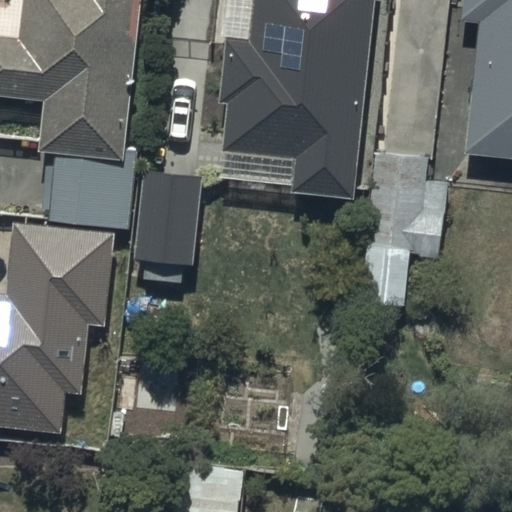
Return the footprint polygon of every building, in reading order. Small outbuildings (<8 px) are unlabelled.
[(0,0),(0,83),(48,87),(44,140),(57,141),(52,209),(135,215),(140,139),(132,139),(141,0),(0,0)] [(377,0),(257,0),(254,31),(231,28),(226,87),(236,88),(229,164),(300,171),(299,179),(359,185),(377,0)] [(482,11),(471,145),(511,147),(511,0),(469,0),(468,10),(482,11)] [(432,147),(378,143),(368,290),(410,293),(414,245),(445,247),(450,176),(430,175),(432,147)] [(204,180),(145,173),(134,260),(194,267),(204,180)] [(0,411),(67,416),(69,384),(88,385),(93,314),(113,315),(118,220),(16,215),(12,280),(0,279),(0,411)] [(243,511),(246,459),(179,455),(175,511),(243,511)]
